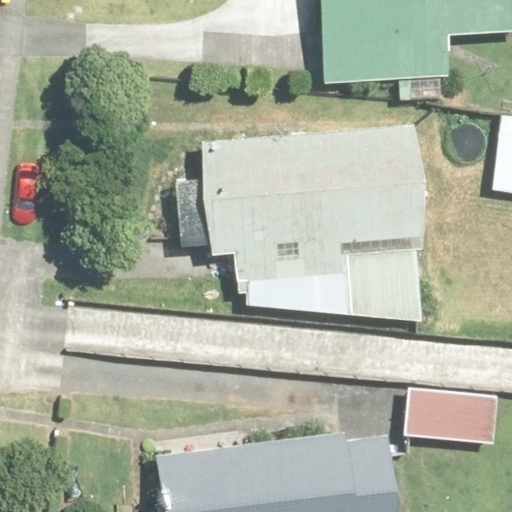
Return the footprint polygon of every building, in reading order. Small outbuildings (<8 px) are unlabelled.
[(451,0),(256,0),(255,137),(348,123),(384,117),(394,76),(438,75),(451,0)] [(511,146),(437,152),(426,231),(511,244),(511,146)] [(150,299),(180,297),(172,340),(350,371),(364,280),(362,280),(354,168),(141,183),(150,299)] [(439,423),(338,418),(336,478),(436,482),(439,423)] [(331,511),(324,458),(91,488),(94,511),(331,511)]
